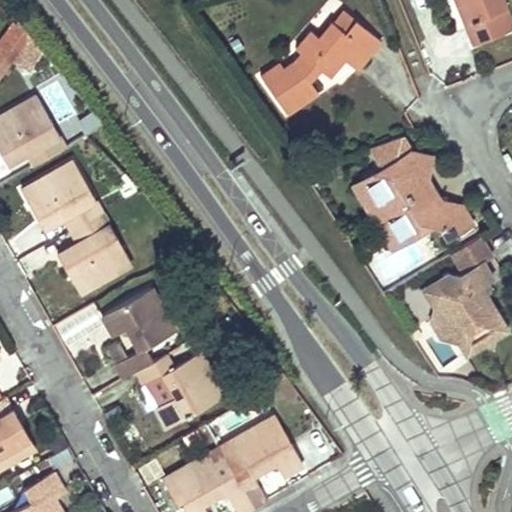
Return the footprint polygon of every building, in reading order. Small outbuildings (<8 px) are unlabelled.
[(464,0),(453,0),(461,20),(471,17),(464,0)] [(469,40),(487,33),(505,27),(498,8),(501,6),(499,0),(464,0),(471,17),(461,20),(469,40)] [(348,16),(336,6),(326,18),(338,28),(348,16)] [(348,16),(338,28),(326,18),(312,34),(305,28),(288,47),(293,52),(287,59),(278,66),(274,60),(255,74),(282,111),(313,89),(305,78),(314,65),(323,73),(338,56),(351,67),(376,38),(348,16)] [(0,79),(1,81),(14,62),(2,53),(0,51),(0,79)] [(69,145),(39,94),(0,115),(0,144),(10,139),(14,147),(24,142),(29,151),(35,163),(69,145)] [(367,143),(376,160),(385,162),(382,172),(368,169),(357,175),(372,196),(366,212),(383,218),(397,239),(409,231),(412,219),(424,222),(433,224),(440,235),(465,220),(455,203),(423,194),(418,185),(421,173),(404,147),(395,132),(367,143)] [(10,139),(0,144),(0,145),(9,162),(29,151),(24,142),(14,147),(10,139)] [(421,173),(427,153),(404,147),(421,173)] [(104,210),(76,159),(23,188),(35,210),(45,204),(50,212),(60,207),(65,216),(72,229),(104,210)] [(372,196),(357,175),(346,182),(366,212),(372,196)] [(45,204),(35,210),(45,227),(65,216),(60,207),(50,212),(45,204)] [(132,262),(104,210),(72,229),(79,241),(84,252),(74,257),(79,267),(68,273),(79,292),(132,262)] [(383,218),(366,212),(385,246),(397,239),(383,218)] [(412,219),(409,231),(421,234),(424,222),(412,219)] [(487,272),(477,257),(486,252),(474,231),(445,250),(457,271),(455,272),(441,268),(435,272),(441,280),(429,288),(436,301),(433,314),(443,329),(449,331),(454,341),(463,354),(480,344),(491,348),(491,337),(505,328),(480,288),(475,280),(482,275),(487,272)] [(79,241),(58,254),(68,273),(79,267),(74,257),(84,252),(79,241)] [(435,272),(415,285),(425,303),(424,317),(436,334),(454,341),(449,331),(443,329),(433,314),(436,301),(429,288),(441,280),(435,272)] [(482,275),(475,280),(480,288),(488,283),(482,275)] [(176,328),(153,284),(102,313),(112,333),(126,326),(137,349),(114,361),(122,376),(137,367),(153,358),(146,344),(176,328)] [(153,358),(137,367),(145,382),(164,371),(176,395),(157,405),(168,424),(225,392),(202,348),(174,364),(167,350),(153,358)] [(15,405),(0,412),(0,423),(10,419),(14,427),(24,422),(15,405)] [(247,468),(234,475),(253,508),(266,501),(253,478),(275,465),(281,475),(301,463),(273,413),(230,438),(247,468)] [(0,463),(36,443),(24,422),(14,427),(10,419),(0,423),(0,463)] [(221,483),(205,452),(161,476),(179,511),(205,511),(202,507),(227,493),(236,511),(245,511),(253,508),(234,475),(221,483)] [(31,497),(3,511),(66,511),(64,508),(57,511),(54,511),(44,491),(62,481),(55,467),(25,484),(31,497)]
